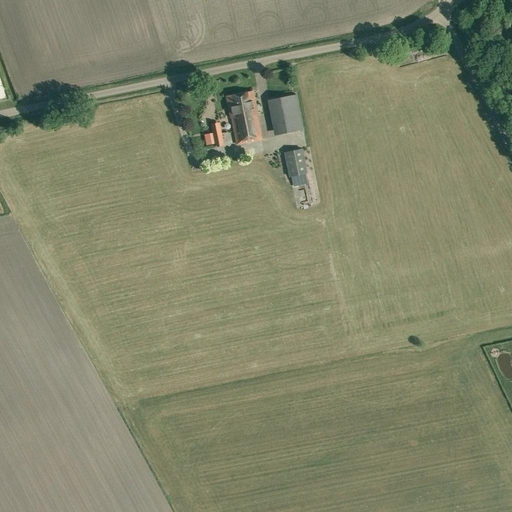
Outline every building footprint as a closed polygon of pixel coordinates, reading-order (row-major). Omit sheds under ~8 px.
[(275,131),(302,127),(297,89),(270,93),(275,131)] [(237,144),(261,140),(257,115),(258,115),(253,91),(226,97),(231,119),(232,118),(237,144)] [(210,124),(214,148),(224,146),(220,123),(210,124)] [(302,149),(285,152),(289,176),(306,173),(302,149)] [(288,182),(287,172),(277,173),(278,183),(288,182)]
